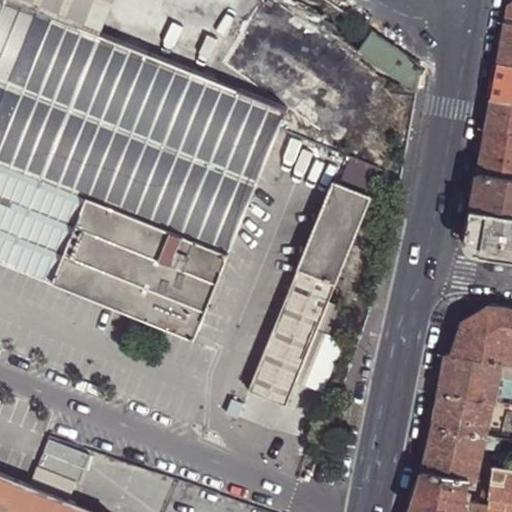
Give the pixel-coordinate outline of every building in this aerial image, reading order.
[(0,0),(0,75),(2,76),(26,89),(53,14),(29,6),(12,0),(0,0)] [(12,0),(29,6),(53,14),(98,33),(111,0),(12,0)] [(511,22),(506,22),(500,61),(511,62),(511,22)] [(418,90),(423,68),(374,31),(359,51),(418,90)] [(511,62),(500,61),(493,97),(511,99),(511,62)] [(2,76),(0,75),(0,155),(89,191),(234,250),(261,181),(26,89),(2,76)] [(511,175),(511,99),(493,97),(486,136),(479,171),(511,175)] [(0,155),(0,255),(54,278),(89,191),(0,155)] [(511,175),(479,171),(473,207),(511,212),(511,175)] [(373,196),(337,181),(267,359),(257,381),(295,395),(325,318),(338,324),(348,296),(336,291),(373,196)] [(234,250),(89,191),(54,278),(198,336),(234,250)] [(511,212),(473,207),(468,233),(483,253),(511,257),(511,212)] [(511,307),(491,304),(464,320),(453,352),(453,353),(503,361),(511,362),(511,307)] [(453,353),(453,352),(448,351),(440,391),(494,400),(496,400),(501,374),(503,361),(453,353)] [(511,362),(503,361),(501,374),(511,376),(511,362)] [(494,400),(440,391),(433,425),(486,435),(494,400)] [(484,445),(486,435),(433,425),(423,469),(470,478),(477,479),(484,445)] [(0,511),(97,511),(70,501),(91,450),(49,434),(29,484),(0,472),(0,511)] [(497,437),(486,435),(484,445),(495,447),(497,437)] [(511,498),(511,467),(496,466),(494,477),(493,482),(491,496),(509,498),(511,498)] [(470,478),(423,469),(410,508),(430,511),(488,511),(490,503),(481,502),(467,500),(470,478)] [(491,496),(493,482),(487,481),(484,480),(481,502),(490,503),(491,496)] [(507,509),(509,498),(491,496),(490,503),(488,511),(489,511),(500,511),(501,508),(507,509)]
